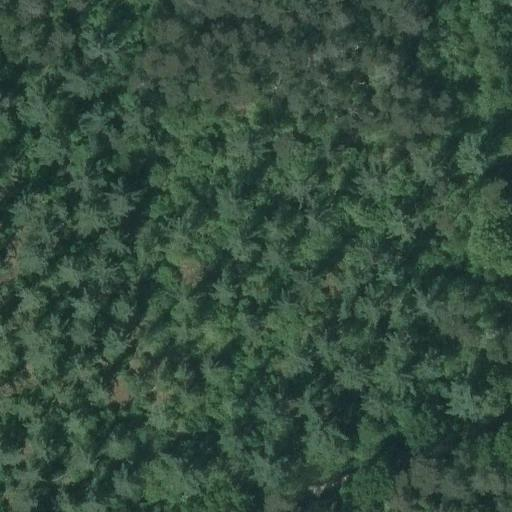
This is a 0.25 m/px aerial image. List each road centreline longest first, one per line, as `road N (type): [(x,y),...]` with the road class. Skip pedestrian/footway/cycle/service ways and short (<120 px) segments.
road 1 (track): [(507,431),(511,139)]
road 2 (track): [(265,511),(390,460),(511,430)]
